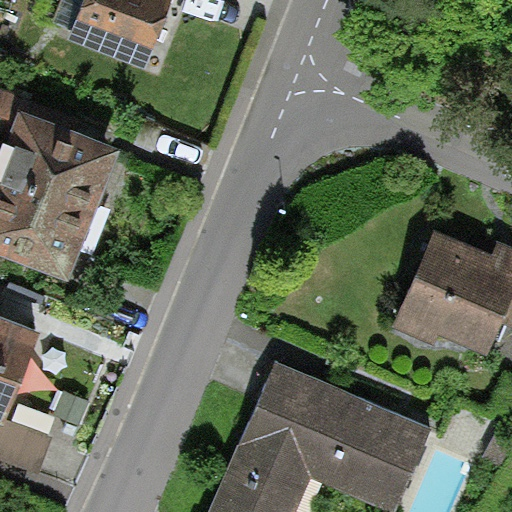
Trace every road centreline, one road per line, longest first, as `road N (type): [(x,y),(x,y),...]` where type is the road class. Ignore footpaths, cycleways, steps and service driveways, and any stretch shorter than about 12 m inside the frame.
road 1 (residential): [(116,511),(294,73)]
road 2 (residential): [(294,73),(511,171)]
